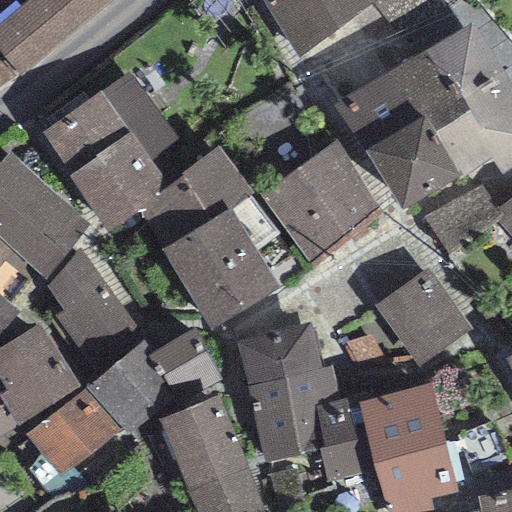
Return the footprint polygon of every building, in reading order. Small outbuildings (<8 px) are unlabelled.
[(0,0),(0,60),(15,77),(110,0),(0,0)] [(370,0),(267,0),(299,47),(370,0)] [(442,0),(379,0),(399,29),(442,0)] [(511,87),(470,24),(425,51),(489,157),(502,176),(511,168),(511,87)] [(489,157),(425,51),(387,72),(417,121),(424,117),(457,178),(489,157)] [(0,87),(15,77),(0,60),(0,87)] [(128,72),(41,133),(70,176),(67,178),(106,232),(138,212),(159,199),(156,196),(194,164),(128,72)] [(417,121),(387,72),(332,106),(363,151),(417,121)] [(417,121),(363,151),(400,211),(457,178),(424,117),(417,121)] [(334,141),(260,194),(309,264),(377,210),(334,141)] [(194,164),(156,196),(159,199),(138,212),(161,251),(231,210),(250,196),(252,195),(219,145),(194,164)] [(87,225),(8,152),(0,160),(0,238),(11,248),(46,281),(87,225)] [(481,185),(423,217),(447,255),(495,223),(500,217),(494,210),(481,185)] [(278,234),(250,196),(231,210),(161,251),(209,332),(278,289),(254,250),(278,234)] [(511,197),(494,210),(500,217),(495,223),(511,238),(511,197)] [(0,264),(11,248),(0,238),(0,264)] [(78,249),(46,287),(61,310),(53,317),(94,378),(145,341),(78,249)] [(427,269),(373,307),(418,369),(472,331),(427,269)] [(0,332),(16,312),(0,298),(0,332)] [(39,324),(0,347),(0,382),(5,391),(0,393),(17,426),(25,435),(83,388),(39,324)] [(264,464),(319,448),(323,446),(315,407),(338,400),(331,364),(320,366),(309,324),(235,343),(264,464)] [(194,328),(154,354),(148,357),(176,400),(221,378),(194,328)] [(94,378),(83,388),(119,432),(130,441),(176,400),(148,357),(154,354),(145,341),(94,378)] [(430,385),(359,402),(376,472),(385,511),(428,511),(433,511),(430,499),(457,492),(430,385)] [(83,388),(25,435),(60,479),(119,432),(83,388)] [(0,436),(17,426),(0,393),(0,392),(0,436)] [(356,394),(338,400),(315,407),(323,446),(319,448),(326,483),(376,472),(359,402),(356,394)] [(264,511),(218,396),(159,419),(196,511),(264,511)] [(479,511),(477,511),(511,511),(511,489),(476,498),(479,511)]
